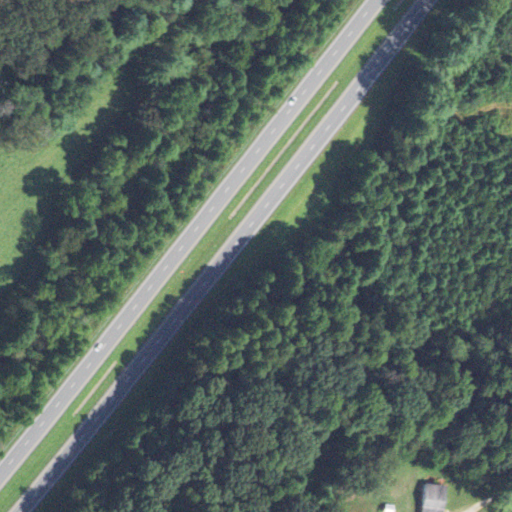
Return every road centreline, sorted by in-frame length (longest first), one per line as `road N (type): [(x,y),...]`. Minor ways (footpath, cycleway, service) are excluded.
road 1 (trunk): [(13,511),(422,0)]
road 2 (trunk): [(373,0),(0,464)]
